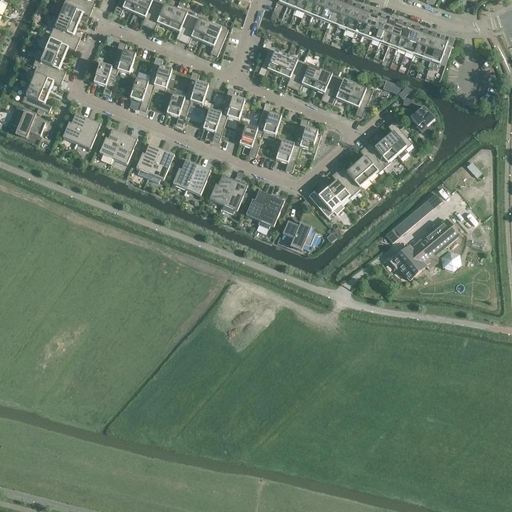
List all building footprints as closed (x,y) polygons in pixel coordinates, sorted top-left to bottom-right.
[(88,3),(89,0),(66,0),(66,1),(92,12),(95,6),(88,3)] [(134,15),(140,0),(120,0),(114,15),(120,18),(123,11),(134,15)] [(148,29),(160,3),(152,0),(151,0),(151,1),(149,0),(140,0),(134,15),(145,20),(142,27),(148,29)] [(290,0),(288,8),(296,11),(300,0),(290,0)] [(300,0),(296,11),(304,15),(310,0),(300,0)] [(310,0),(304,15),(313,18),(320,0),(310,0)] [(320,0),(313,18),(321,22),(330,0),(328,0),(320,0)] [(321,22),(329,25),(338,4),(334,2),(335,0),(329,0),(330,0),(321,22)] [(339,0),(338,4),(329,25),(338,28),(346,7),(342,6),(344,0),(339,0)] [(92,12),(66,1),(63,9),(64,9),(60,18),(78,26),(83,15),(90,18),(92,12)] [(346,7),(338,28),(346,32),(354,10),(351,9),(353,3),(349,1),(346,7)] [(168,30),(176,11),(167,7),(167,6),(160,3),(148,29),(155,32),(158,25),(168,30)] [(354,10),(346,32),(355,35),(363,14),(359,12),(361,6),(357,4),(354,10)] [(363,14),(355,35),(363,38),(371,17),(368,16),(370,9),(365,8),(363,14)] [(183,44),(194,17),(186,14),(186,15),(176,11),(168,30),(179,34),(176,41),(183,44)] [(371,17),(363,38),(372,41),(380,20),(376,19),(378,13),(374,11),(371,17)] [(380,20),(372,41),(380,45),(388,23),(384,22),(387,16),(382,14),(380,20)] [(203,44),(210,26),(201,22),(202,21),(194,17),(183,44),(189,46),(192,40),(203,44)] [(388,23),(380,45),(389,48),(396,27),(393,25),(395,19),(390,17),(388,23)] [(78,26),(60,18),(56,28),(55,27),(52,35),(78,46),(81,40),(74,37),(78,26)] [(396,27),(389,48),(397,51),(405,30),(401,28),(404,22),(399,20),(396,27)] [(405,30),(397,51),(406,54),(413,33),(410,31),(412,25),(407,24),(405,30)] [(217,58),(229,32),(220,29),(220,30),(210,26),(203,44),(214,49),(211,56),(217,58)] [(422,36),(418,34),(420,28),(415,26),(413,33),(406,54),(414,57),(422,36)] [(422,36),(414,57),(423,60),(430,39),(426,37),(429,31),(424,29),(422,36)] [(430,39),(423,60),(431,63),(439,42),(435,40),(437,34),(432,32),(430,39)] [(78,46),(52,35),(48,43),(49,43),(46,53),(64,60),(68,50),(75,53),(78,46)] [(439,42),(431,63),(440,66),(445,68),(448,60),(452,49),(447,47),(448,45),(443,43),(446,37),(441,35),(439,42)] [(112,69),(118,72),(130,76),(136,57),(125,53),(127,46),(120,44),(112,69)] [(259,76),(265,79),(268,72),(279,76),(287,58),(277,54),(278,53),(270,49),(259,76)] [(33,68),(34,68),(36,69),(37,69),(63,80),(66,74),(59,71),(64,60),(46,53),(42,61),(37,59),(33,68)] [(287,88),(293,90),(304,64),(297,61),(296,62),(287,58),(279,76),(290,81),(287,88)] [(156,60),(148,85),(155,88),(166,92),(172,73),(172,72),(161,69),(163,62),(156,60)] [(304,64),(293,90),(300,93),(302,86),(313,91),(321,73),(312,69),(312,67),(304,64)] [(94,85),(100,87),(106,89),(103,96),(110,98),(118,72),(112,69),(100,66),(94,85)] [(63,80),(37,69),(34,77),(35,78),(31,87),(49,95),(54,84),(61,87),(63,80)] [(330,77),(321,73),(313,91),(324,96),(321,102),(328,105),(339,79),(331,75),(330,77)] [(203,107),(209,88),(197,84),(200,77),(193,75),(184,100),(191,103),(203,107)] [(339,79),(328,105),(334,108),(337,101),(347,105),(355,87),(346,83),(347,82),(339,79)] [(136,81),(130,100),(142,104),(140,111),(147,113),(155,88),(148,85),(136,81)] [(26,96),(22,104),(49,115),(52,108),(45,106),(49,95),(31,87),(26,85),(23,94),(26,96)] [(365,91),(355,87),(347,105),(358,110),(355,117),(362,120),(373,93),(365,90),(365,91)] [(407,89),(399,96),(402,100),(409,95),(413,99),(418,94),(407,89)] [(239,122),(245,103),(234,100),(236,93),(229,90),(221,116),(228,118),(228,119),(239,122)] [(191,103),(184,100),(173,97),(167,116),(178,119),(176,126),(183,129),(191,103)] [(419,112),(418,113),(419,115),(411,121),(422,133),(427,130),(435,123),(419,104),(415,107),(419,112)] [(264,110),(257,131),(264,134),(263,139),(274,142),(276,138),(282,119),(275,117),(270,115),(272,108),(266,106),(264,110)] [(27,139),(26,139),(27,139),(30,133),(41,138),(46,125),(35,120),(37,117),(25,112),(24,116),(18,113),(13,127),(19,129),(16,135),(17,135),(27,139)] [(210,112),(203,131),(215,135),(213,142),(220,144),(228,119),(228,118),(221,116),(210,112)] [(73,121),(74,122),(72,126),(69,125),(63,140),(77,146),(87,121),(76,116),(75,116),(74,116),(73,117),(72,118),(72,119),(72,120),(73,121)] [(98,125),(87,121),(77,146),(91,152),(97,137),(94,136),(96,132),(97,132),(98,132),(98,131),(99,131),(100,130),(100,129),(100,128),(100,127),(100,126),(99,126),(98,125)] [(312,153),(318,134),(307,130),(309,123),(302,121),(294,147),(301,149),(312,153)] [(394,124),(388,129),(393,134),(384,142),(398,158),(400,161),(408,154),(406,152),(413,146),(394,124)] [(256,159),(257,155),(263,139),(264,134),(257,131),(246,127),(240,146),(251,150),(249,157),(256,159)] [(113,161),(124,136),(113,131),(112,131),(111,131),(110,132),(109,133),(109,134),(109,135),(109,136),(109,137),(110,137),(110,138),(108,142),(106,141),(100,156),(103,157),(101,162),(111,167),(113,161)] [(124,136),(113,161),(127,167),(133,152),(131,151),(132,147),(133,147),(134,147),(135,146),(136,146),(136,145),(136,144),(136,143),(136,142),(136,141),(135,141),(124,136)] [(398,158),(384,142),(375,150),(371,144),(365,149),(384,170),(398,158)] [(294,147),(282,143),(276,162),(288,166),(286,173),(292,175),(301,149),(294,147)] [(149,180),(161,151),(149,147),(148,147),(147,147),(146,148),(146,149),(145,149),(145,150),(145,151),(146,152),(147,153),(145,157),(143,156),(136,171),(139,172),(138,176),(149,180)] [(384,170),(365,149),(360,153),(365,159),(356,166),(370,183),(384,170)] [(167,167),(169,162),(170,163),(171,162),(172,162),(172,161),(173,161),(173,160),(173,159),(173,158),(173,157),(172,157),(172,156),(161,151),(149,180),(159,185),(161,181),(163,183),(170,168),(167,167)] [(197,167),(186,162),(185,162),(184,162),(183,163),(182,164),(182,165),(182,166),(182,167),(183,168),(183,169),(182,173),(179,172),(173,187),(187,192),(197,167)] [(467,168),(477,179),(482,175),(476,168),(472,164),(467,168)] [(370,183),(356,166),(347,174),(342,169),(337,173),(356,195),(370,183)] [(197,167),(187,192),(200,198),(206,183),(204,182),(206,178),(207,178),(208,178),(208,177),(209,177),(209,176),(210,175),(210,174),(210,173),(209,172),(208,172),(197,167)] [(356,195),(337,173),(332,178),(337,183),(328,191),(342,207),(356,195)] [(219,184),(220,184),(218,188),(216,187),(209,202),(223,208),(234,183),(223,178),(222,178),(221,178),(220,178),(220,179),(219,179),(219,180),(219,181),(219,182),(219,183),(219,184)] [(224,208),(223,212),(233,216),(235,213),(237,214),(243,199),(240,198),(242,194),(243,194),(244,194),(244,193),(245,193),(245,192),(246,192),(246,191),(246,190),(246,189),(246,188),(245,187),(246,185),(240,182),(239,185),(234,183),(223,208),(224,208)] [(328,219),(334,214),(337,216),(344,210),(342,207),(328,191),(319,198),(314,193),(309,198),(328,219)] [(260,224),(271,198),(259,193),(258,193),(257,194),(256,194),(256,195),(255,196),(255,197),(255,198),(256,198),(256,199),(257,200),(255,204),(252,203),(246,218),(260,224)] [(426,204),(433,212),(442,203),(436,195),(426,204)] [(260,224),(259,227),(269,231),(270,228),(273,229),(280,214),(277,213),(279,209),(280,209),(281,209),(282,208),(283,207),(283,206),(283,205),(283,204),(282,203),(271,198),(260,224)] [(311,208),(305,201),(300,206),(306,213),(311,208)] [(415,226),(409,218),(386,238),(392,246),(415,226)] [(410,282),(426,269),(428,271),(439,262),(435,257),(438,255),(443,260),(449,255),(444,250),(460,237),(446,221),(411,250),(410,248),(393,262),(410,282)] [(288,223),(283,236),(294,241),(291,247),(292,247),(302,251),(302,252),(305,246),(310,248),(316,235),(310,233),(312,229),(301,224),(299,228),(288,223)] [(463,270),(464,266),(463,262),(461,259),(458,256),(453,255),(449,256),(448,257),(446,258),(444,260),(443,262),(442,266),(443,269),(444,271),(445,273),(448,275),(451,276),(452,277),(455,276),(457,276),(460,274),(462,272),(463,270)]
